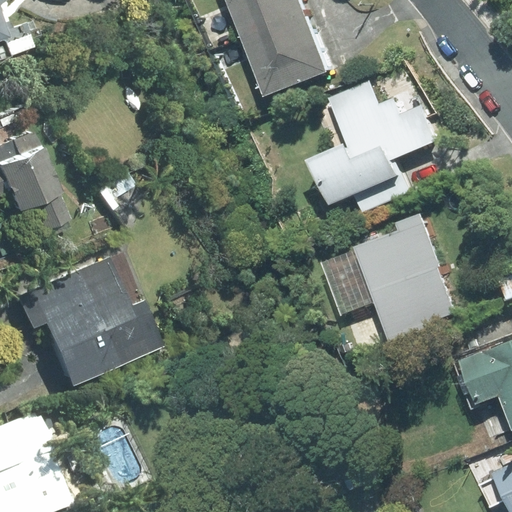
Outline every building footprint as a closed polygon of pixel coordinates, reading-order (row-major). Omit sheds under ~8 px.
[(305,0),(232,0),(270,97),(333,73),(305,0)] [(314,162),(333,205),(358,194),(366,213),(411,192),(397,160),(439,141),(424,107),(404,116),(396,99),(382,105),(371,82),(332,99),(352,145),(314,162)] [(63,216),(27,130),(0,141),(0,190),(1,190),(20,234),(63,216)] [(407,230),(359,249),(396,344),(433,330),(419,291),(423,290),(418,276),(441,267),(432,243),(414,249),(407,230)] [(103,255),(8,294),(21,325),(33,320),(59,383),(154,344),(135,297),(123,302),(103,255)] [(511,276),(503,280),(511,301),(511,276)] [(511,415),(511,344),(466,362),(483,404),(504,396),(511,415)] [(0,511),(53,511),(62,509),(25,416),(0,426),(0,511)] [(511,467),(498,474),(511,501),(511,467)]
